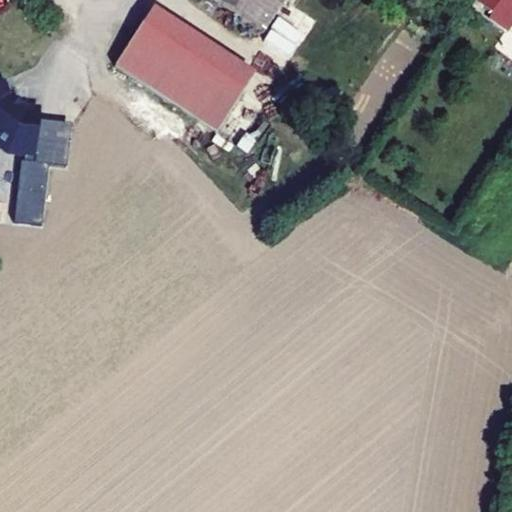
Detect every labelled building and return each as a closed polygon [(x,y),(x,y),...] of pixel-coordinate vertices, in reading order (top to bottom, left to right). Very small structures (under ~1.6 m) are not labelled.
[(287,0),(211,0),(264,34),(287,0)] [(511,0),(480,0),(480,2),(511,24),(511,0)] [(271,38),(280,44),(299,14),(290,9),(271,38)] [(284,46),(288,49),(307,19),(303,17),(284,46)] [(309,21),(290,50),(299,56),(317,26),(309,21)] [(146,30),(119,72),(225,139),(252,97),(146,30)] [(35,160),(39,114),(23,112),(18,109),(16,112),(7,107),(10,103),(5,100),(0,89),(0,148),(8,154),(22,155),(21,159),(35,160)]
